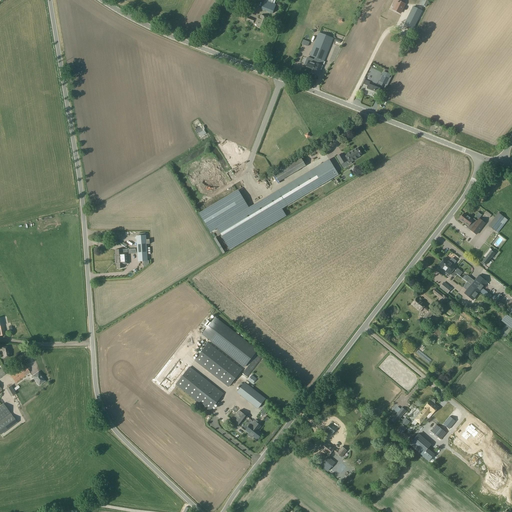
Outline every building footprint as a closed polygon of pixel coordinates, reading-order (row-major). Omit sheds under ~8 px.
[(395,5),(392,10),(400,13),(405,4),(402,3),(403,0),(402,0),(394,0),(393,4),(395,5)] [(276,5),(265,1),(261,10),(272,14),(276,5)] [(413,7),(407,19),(409,21),(407,26),(413,29),(422,11),(413,7)] [(265,29),(269,18),(261,15),(259,19),(257,19),(255,24),(257,24),(257,26),(265,29)] [(307,57),(305,65),(307,66),(306,66),(313,69),(312,73),(319,75),(322,66),(323,61),(324,61),(333,38),(318,33),(309,56),(315,58),(314,61),(313,60),(307,57)] [(331,47),(327,56),(325,62),(332,65),(334,59),(335,60),(339,50),(331,47)] [(380,81),(386,84),(391,74),(385,71),(380,81)] [(376,98),(380,89),(369,85),(369,82),(365,81),(363,88),(367,89),(365,93),(376,98)] [(202,118),(197,124),(211,137),(216,131),(202,118)] [(358,157),(362,155),(358,148),(350,152),(346,155),(344,157),(342,153),(336,157),(341,165),(347,161),(346,161),(349,159),(351,162),(358,158),(358,157)] [(282,209),(338,175),(329,160),(273,194),(282,209)] [(273,194),(216,227),(230,250),(286,216),(282,209),(273,194)] [(473,220),(464,213),(459,219),(468,226),(469,225),(472,228),(470,230),(476,234),(485,223),(484,224),(479,220),(479,219),(477,221),(473,219),(473,220)] [(504,217),(498,213),(488,226),(494,231),(494,230),(497,233),(507,220),(504,218),(504,217)] [(136,236),(138,262),(148,261),(145,236),(136,236)] [(497,237),(490,247),(496,251),(499,245),(497,244),(498,241),(502,243),(503,241),(497,237)] [(124,268),(123,264),(128,264),(127,250),(115,250),(116,256),(115,256),(115,261),(116,261),(116,265),(117,265),(117,269),(124,268)] [(491,251),(482,262),(485,265),(495,254),(491,251)] [(450,262),(445,258),(442,262),(456,273),(453,271),(456,267),(453,264),(453,263),(451,261),(450,262)] [(456,273),(442,262),(438,266),(443,270),(443,271),(446,273),(447,273),(449,275),(451,273),(454,276),(456,273)] [(466,286),(470,282),(460,274),(457,277),(466,286)] [(480,293),(487,283),(479,276),(471,286),(480,293)] [(451,289),(444,283),(440,287),(448,293),(451,289)] [(473,301),(480,293),(471,286),(464,294),(473,301)] [(448,299),(435,289),(433,292),(440,298),(439,300),(444,304),(448,299)] [(424,307),(426,304),(417,297),(412,305),(420,311),(423,308),(427,312),(423,318),(427,321),(434,313),(429,310),(424,307)] [(206,329),(202,335),(244,367),(258,350),(230,329),(215,317),(213,321),(212,320),(210,322),(208,320),(203,327),(206,329)] [(229,388),(243,369),(203,338),(194,350),(200,354),(194,361),(229,388)] [(11,356),(9,347),(0,348),(0,351),(1,358),(11,356)] [(15,383),(29,373),(25,366),(11,377),(15,383)] [(175,385),(210,412),(224,394),(190,367),(175,385)] [(32,377),(39,386),(45,381),(38,372),(32,377)] [(258,409),(266,399),(244,383),(237,392),(258,409)] [(11,397),(16,394),(11,386),(6,389),(11,397)] [(418,416),(414,420),(420,424),(430,412),(432,414),(438,407),(434,404),(434,403),(435,402),(434,401),(434,400),(433,399),(432,399),(431,400),(430,401),(424,407),(425,408),(420,413),(420,412),(417,415),(418,416)] [(0,407),(0,434),(16,422),(4,405),(0,407)] [(452,405),(438,421),(431,431),(441,440),(446,434),(463,414),(452,405)] [(398,413),(391,421),(395,424),(404,414),(400,410),(398,413)] [(231,420),(239,425),(246,416),(239,411),(231,420)] [(263,434),(258,430),(261,426),(260,426),(261,424),(258,422),(257,423),(254,421),(251,424),(250,424),(245,431),(258,440),(263,434)] [(326,429),(333,434),(336,429),(330,424),(326,429)] [(430,446),(418,435),(409,444),(429,461),(434,456),(427,450),(430,446)] [(334,449),(326,442),(320,449),(329,456),(333,451),(341,458),(347,451),(347,450),(349,448),(344,444),(342,446),(342,447),(338,450),(335,448),(334,449)] [(465,454),(460,454),(466,446),(468,448),(470,446),(461,446),(453,446),(450,451),(452,451),(452,452),(457,456),(459,456),(459,458),(461,460),(465,454)] [(497,446),(476,472),(478,474),(475,478),(479,481),(503,450),(497,446)] [(438,448),(433,452),(437,456),(442,452),(438,448)] [(452,459),(442,473),(443,474),(454,461),(452,459)] [(343,479),(341,481),(346,485),(351,480),(348,477),(344,480),(343,479)]
